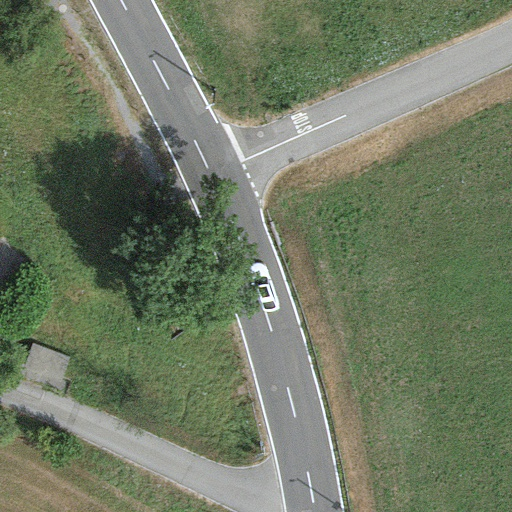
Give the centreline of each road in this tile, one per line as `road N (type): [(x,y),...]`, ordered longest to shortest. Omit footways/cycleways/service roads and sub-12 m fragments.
road 1 (tertiary): [(204,176),(259,304),(311,511)]
road 2 (unclassified): [(204,176),(511,41)]
road 3 (tertiary): [(112,0),(204,176)]
